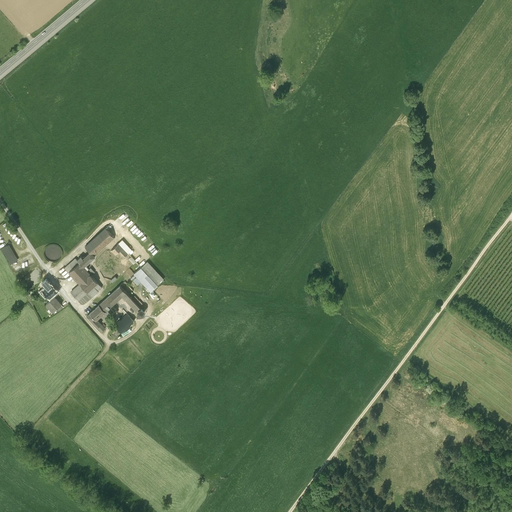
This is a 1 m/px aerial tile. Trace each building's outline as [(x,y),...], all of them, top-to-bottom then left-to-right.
[(93,258),(114,239),(104,228),(84,247),(88,251),(93,258)] [(119,254),(123,258),(131,251),(122,242),(112,252),(116,257),(119,254)] [(8,247),(0,251),(9,267),(16,263),(8,247)] [(94,259),(93,258),(88,251),(80,258),(79,257),(78,259),(85,267),(94,259)] [(68,291),(83,307),(102,289),(90,276),(92,275),(85,267),(78,259),(76,261),(74,259),(63,269),(76,284),(68,291)] [(164,280),(147,262),(133,275),(150,292),(164,280)] [(42,292),(49,300),(53,297),(58,293),(51,284),(50,285),(46,281),(41,285),(45,289),(42,292)] [(118,287),(97,306),(104,313),(121,298),(134,312),(139,309),(118,287)] [(45,306),(52,314),(61,307),(54,298),(45,306)] [(141,308),(145,305),(139,299),(135,302),(141,308)] [(104,313),(97,306),(87,315),(94,323),(96,321),(105,314),(104,313)] [(121,335),(134,323),(127,316),(114,328),(121,335)] [(102,333),(105,331),(96,321),(94,323),(102,333)]
